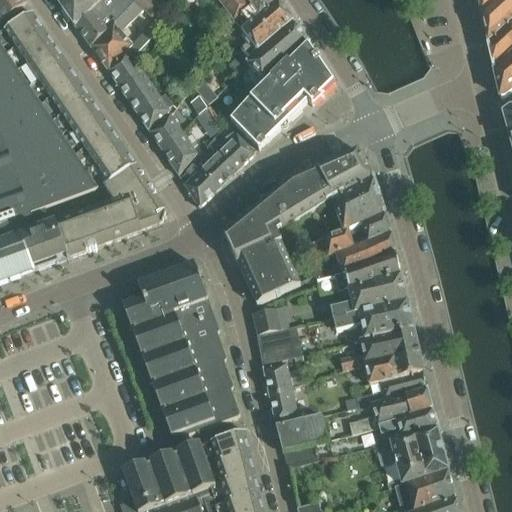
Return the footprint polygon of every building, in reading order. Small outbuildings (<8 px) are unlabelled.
[(0,20),(3,24),(27,5),(23,0),(1,0),(0,1),(0,20)] [(70,0),(55,0),(61,9),(70,0)] [(75,29),(104,0),(75,0),(64,12),(75,29)] [(104,0),(75,29),(91,50),(135,5),(139,0),(104,0)] [(152,0),(139,0),(135,5),(143,13),(151,21),(152,20),(162,9),(152,0)] [(213,0),(218,4),(235,26),(236,25),(252,12),(245,2),(243,0),(213,0)] [(252,12),(236,25),(239,28),(245,35),(279,7),(273,0),(247,0),(245,2),(252,12)] [(511,0),(477,0),(482,18),(503,0),(511,0)] [(511,0),(503,0),(482,18),(488,47),(511,26),(511,0)] [(135,5),(91,50),(109,74),(126,55),(133,49),(144,38),(154,25),(151,21),(143,13),(135,5)] [(251,47),(242,53),(234,62),(240,68),(237,72),(240,75),(247,68),(248,66),(294,28),(279,7),(245,35),(243,38),(251,47)] [(44,33),(32,15),(6,34),(18,51),(44,33)] [(152,20),(151,21),(154,25),(144,38),(149,43),(165,25),(159,19),(155,23),(152,20)] [(511,26),(488,47),(495,75),(511,60),(511,58),(511,26)] [(245,35),(239,28),(225,40),(231,47),(243,38),(245,35)] [(248,66),(247,68),(266,86),(308,49),(307,48),(294,28),(248,66)] [(55,50),(44,33),(18,51),(29,68),(55,50)] [(149,43),(144,38),(133,49),(126,55),(131,63),(149,43)] [(0,286),(35,274),(22,238),(37,232),(31,216),(44,211),(49,210),(99,192),(0,44),(0,286)] [(308,49),(266,86),(264,87),(230,124),(245,139),(259,153),(308,105),(312,109),(335,87),(308,49)] [(67,67),(55,50),(29,68),(41,85),(67,67)] [(131,63),(126,55),(109,74),(119,89),(137,71),(131,63)] [(511,62),(511,60),(495,75),(501,101),(505,100),(511,94),(511,62)] [(78,83),(67,67),(41,85),(52,102),(78,83)] [(147,86),(137,71),(119,89),(129,103),(147,86)] [(90,100),(78,83),(52,102),(63,119),(90,100)] [(217,101),(202,83),(193,90),(208,108),(217,101)] [(147,86),(129,103),(139,118),(157,101),(147,86)] [(158,102),(165,113),(173,108),(165,97),(158,102)] [(90,100),(63,119),(75,136),(102,117),(90,100)] [(198,118),(208,112),(200,100),(190,106),(198,118)] [(158,102),(157,101),(139,118),(149,133),(164,119),(167,116),(165,113),(158,102)] [(208,112),(198,118),(206,130),(215,124),(208,112)] [(113,134),(102,117),(75,136),(86,153),(113,134)] [(165,123),(151,136),(161,152),(179,135),(169,119),(165,123)] [(233,141),(226,147),(223,144),(213,154),(217,157),(218,156),(237,175),(255,157),(241,142),(231,131),(227,135),(233,141)] [(113,134),(86,153),(97,169),(124,151),(113,134)] [(179,135),(161,152),(178,178),(192,163),(195,159),(179,135)] [(136,168),(124,151),(97,169),(109,186),(135,169),(136,168)] [(332,204),(372,181),(373,181),(358,153),(291,183),(224,238),(237,267),(238,267),(257,309),(300,289),(281,247),(282,247),(277,236),(332,203),(332,204)] [(198,162),(196,164),(203,171),(200,174),(219,192),(237,175),(218,156),(217,157),(206,168),(198,162)] [(186,175),(193,181),(185,189),(200,211),(219,192),(200,174),(203,171),(196,164),(186,175)] [(80,208),(71,212),(52,219),(54,225),(68,262),(69,262),(87,255),(90,256),(91,253),(92,253),(95,254),(97,251),(142,235),(141,233),(162,225),(166,214),(135,169),(109,186),(104,190),(109,198),(92,204),(94,212),(83,216),(80,208)] [(324,243),(311,247),(307,248),(312,265),(316,264),(317,265),(329,259),(335,258),(354,250),(350,238),(348,232),(385,217),(373,182),(372,181),(332,204),(339,222),(343,235),(323,241),(324,243)] [(50,226),(44,211),(31,216),(37,232),(22,238),(35,274),(67,262),(68,263),(68,262),(54,225),(50,226)] [(391,237),(385,217),(348,232),(350,238),(362,233),(367,245),(391,237)] [(335,258),(340,273),(332,275),(333,279),(334,278),(344,275),(396,259),(391,237),(367,245),(354,250),(335,258)] [(401,278),(396,259),(344,275),(334,278),(338,294),(349,291),(401,278)] [(316,264),(312,265),(305,268),(313,279),(314,279),(318,284),(319,284),(324,282),(317,265),(316,264)] [(195,266),(123,293),(128,306),(123,308),(171,439),(178,437),(179,438),(181,439),(183,440),(185,440),(238,420),(239,418),(239,416),(231,392),(232,392),(233,391),(233,390),(233,388),(224,364),(225,364),(226,363),(226,362),(226,360),(217,336),(218,336),(219,335),(219,333),(219,332),(195,266)] [(401,278),(349,291),(353,307),(331,312),(333,322),(407,305),(401,278)] [(414,333),(407,305),(333,322),(336,335),(358,330),(361,346),(414,333)] [(285,309),(253,317),(258,339),(290,331),(285,309)] [(296,330),(290,331),(258,339),(263,368),(302,359),(301,354),(312,352),(308,328),(296,330)] [(414,333),(361,346),(359,346),(362,357),(339,362),(342,375),(362,370),(363,366),(419,354),(414,333)] [(420,358),(419,354),(363,366),(369,390),(380,387),(423,375),(420,358)] [(283,368),(264,372),(270,400),(293,394),(292,390),(289,377),(286,367),(283,368)] [(300,375),(289,377),(292,390),(303,386),(300,375)] [(427,393),(423,375),(380,387),(383,404),(427,393)] [(379,405),(371,407),(374,421),(349,428),(352,438),(379,431),(379,429),(432,413),(427,393),(383,404),(379,405)] [(299,421),(293,394),(270,400),(276,427),(299,421)] [(371,407),(379,405),(377,397),(357,402),(358,411),(371,407)] [(358,411),(357,402),(356,401),(345,404),(347,414),(358,411)] [(437,433),(432,413),(379,429),(379,431),(384,449),(390,447),(437,433)] [(322,420),(277,431),(283,456),(312,449),(328,445),(322,420)] [(390,447),(384,449),(375,451),(380,470),(395,466),(400,483),(387,487),(389,493),(406,488),(448,474),(437,433),(390,447)] [(212,445),(206,447),(201,449),(206,461),(216,457),(218,465),(219,466),(250,455),(245,434),(213,445),(212,445)] [(122,511),(201,511),(201,510),(205,508),(206,511),(207,511),(215,509),(217,508),(214,501),(213,497),(210,491),(216,489),(215,488),(213,480),(208,468),(206,461),(201,449),(200,446),(123,474),(134,506),(122,511)] [(316,465),(312,449),(283,456),(287,472),(307,467),(316,465)] [(219,466),(218,465),(208,468),(213,480),(218,478),(220,486),(224,484),(224,486),(255,474),(250,455),(219,466)] [(224,484),(220,486),(215,488),(216,489),(210,491),(213,497),(214,501),(220,499),(223,506),(229,504),(229,505),(259,495),(255,474),(224,486),(224,484)] [(448,474),(406,488),(412,511),(426,511),(455,502),(448,474)] [(217,508),(215,509),(215,511),(263,511),(259,495),(229,505),(229,504),(223,506),(217,508)] [(458,511),(455,502),(426,511),(458,511)]
